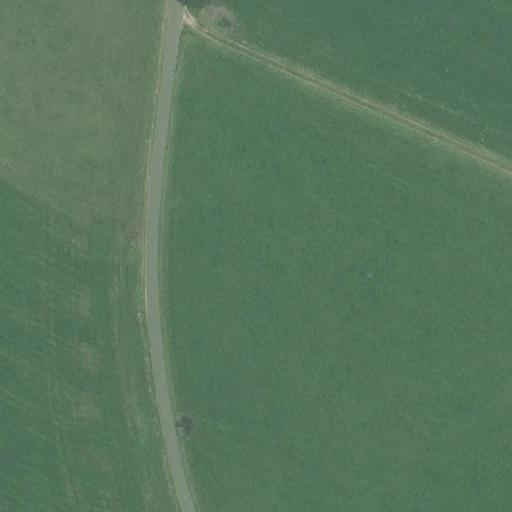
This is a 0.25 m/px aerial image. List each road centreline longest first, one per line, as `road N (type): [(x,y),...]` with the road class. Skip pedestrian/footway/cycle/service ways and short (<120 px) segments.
road 1 (unclassified): [(180,0),(154,292),(189,511)]
road 2 (track): [(179,8),(223,45),(511,175)]
